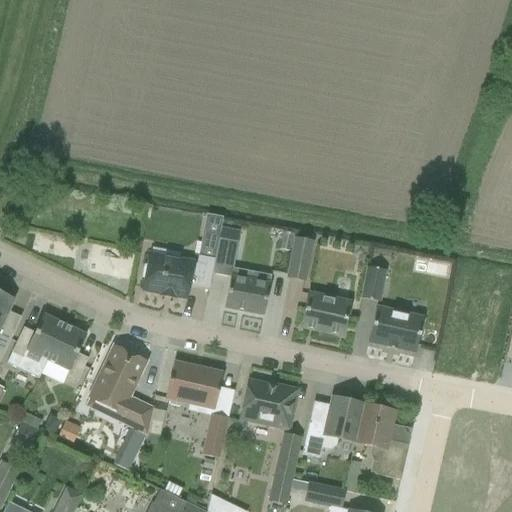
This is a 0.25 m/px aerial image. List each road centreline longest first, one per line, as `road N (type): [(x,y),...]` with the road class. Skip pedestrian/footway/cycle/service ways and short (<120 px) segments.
road 1 (residential): [(432,390),(145,326),(0,259)]
road 2 (residential): [(402,511),(432,390)]
